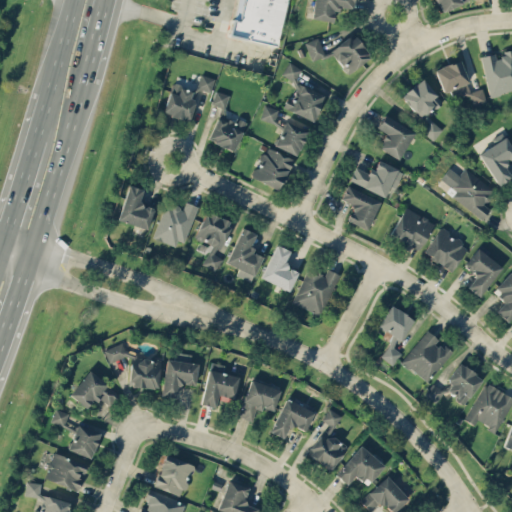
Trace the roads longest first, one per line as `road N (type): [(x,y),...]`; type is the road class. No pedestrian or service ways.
road 1 (residential): [(169,161),(360,252),(511,363)]
road 2 (tertiary): [(197,312),(281,341),(357,383),(432,452),(474,511)]
road 3 (residential): [(511,21),(436,35),(382,73),(356,104),(296,221)]
road 4 (residential): [(326,511),(223,444),(138,428)]
road 5 (tertiary): [(197,312),(157,285),(35,242)]
road 6 (primary): [(35,242),(87,75)]
road 7 (tertiary): [(26,267),(147,308)]
